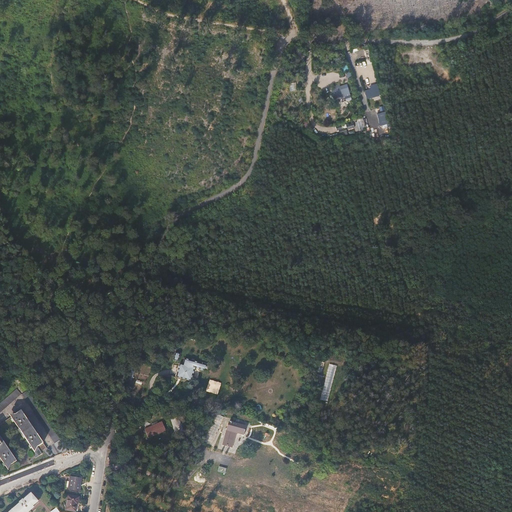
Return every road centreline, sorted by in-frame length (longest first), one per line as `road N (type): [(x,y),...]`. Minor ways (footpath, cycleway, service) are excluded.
road 1 (track): [(293,35),(199,22),(133,0)]
road 2 (residential): [(0,489),(94,455),(100,463),(93,511)]
